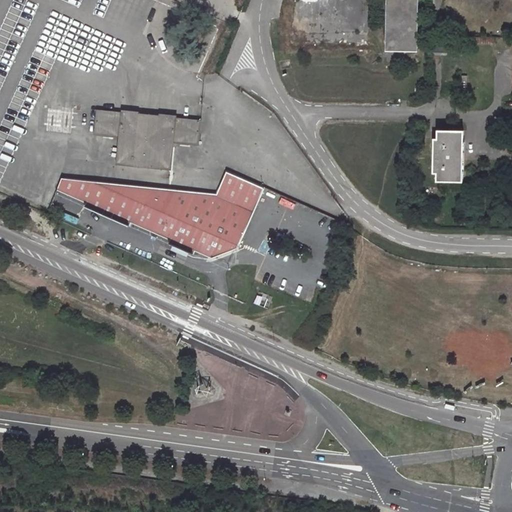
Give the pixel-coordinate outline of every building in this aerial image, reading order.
[(384,0),(383,53),(416,54),(416,0),(384,0)] [(432,36),(432,51),(438,51),(448,51),(449,36),(432,36)] [(467,37),(457,37),(458,47),(468,47),(467,37)] [(121,164),(176,169),(178,143),(201,145),(203,122),(181,120),(181,116),(125,111),(125,116),(103,114),(101,137),(124,139),(121,164)] [(438,184),(464,183),(465,135),(440,134),(440,140),(435,140),(434,174),(438,174),(438,184)] [(194,252),(211,260),(238,248),(264,189),(227,172),(216,197),(62,180),(58,189),(86,203),(84,207),(129,228),(132,222),(170,240),(167,245),(191,257),(194,252)]
